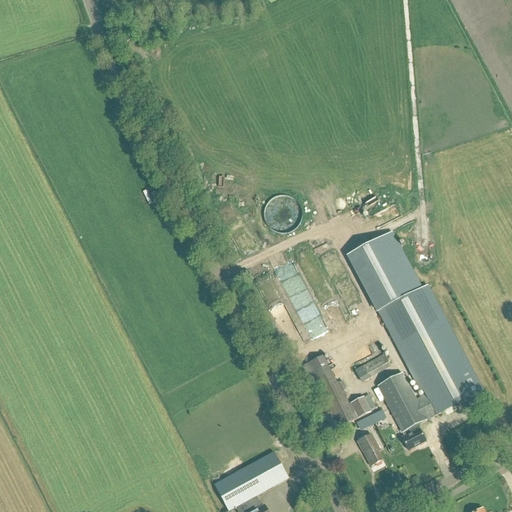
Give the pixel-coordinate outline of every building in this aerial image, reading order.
[(284,141),(240,164),(259,199),(303,175),(284,141)] [(379,313),(381,312),(425,396),(414,402),(401,376),(378,388),(401,431),(405,439),(402,440),(408,451),(426,442),(419,429),(421,425),(464,402),(409,297),(421,290),(391,234),(349,256),(379,313)] [(325,284),(320,275),(313,279),(318,288),(325,284)] [(319,302),(329,297),(325,287),(314,292),(319,302)] [(429,297),(428,297),(426,298),(423,300),(421,302),(419,306),(419,308),(419,310),(419,312),(420,314),(421,317),(425,320),(430,321),(435,320),(439,318),(442,315),(443,310),(443,306),(441,303),(439,300),(436,298),(432,297),(429,297)] [(280,314),(276,316),(278,321),(273,324),(279,337),(293,330),(279,301),(275,303),(280,314)] [(355,341),(359,352),(376,346),(371,335),(355,341)] [(363,368),(369,379),(391,367),(385,356),(363,368)] [(333,431),(337,428),(330,412),(325,414),(333,431)] [(384,463),(378,453),(380,453),(372,436),(356,444),(362,455),(363,454),(371,469),(384,463)] [(247,503),(257,498),(288,481),(274,455),(216,487),(229,511),(231,511),(237,509),(241,507),(240,505),(246,502),(247,503)] [(257,498),(247,503),(251,511),(267,511),(265,507),(263,508),(257,498)] [(241,507),(237,509),(238,511),(251,511),(247,503),(246,502),(240,505),(241,507)]
